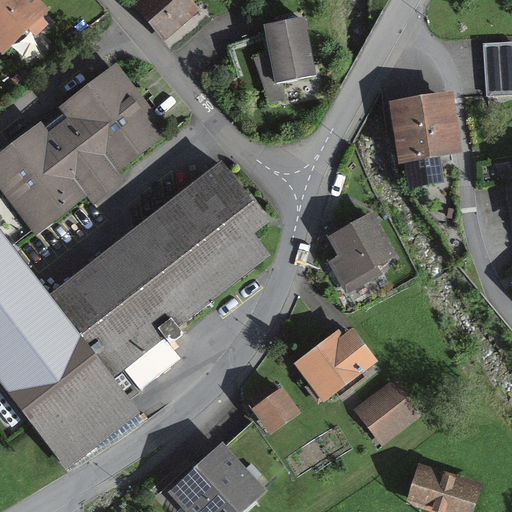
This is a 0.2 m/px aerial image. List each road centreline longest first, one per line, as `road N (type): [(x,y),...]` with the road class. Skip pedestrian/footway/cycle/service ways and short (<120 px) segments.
road 1 (residential): [(303,192),(276,293),(248,343),(193,404),(80,484)]
road 2 (residential): [(511,315),(479,257),(458,92),(435,59),(385,33)]
road 3 (unknown): [(215,117),(0,297)]
road 4 (residential): [(115,0),(234,139),(303,192)]
road 5 (residential): [(385,33),(303,192)]
